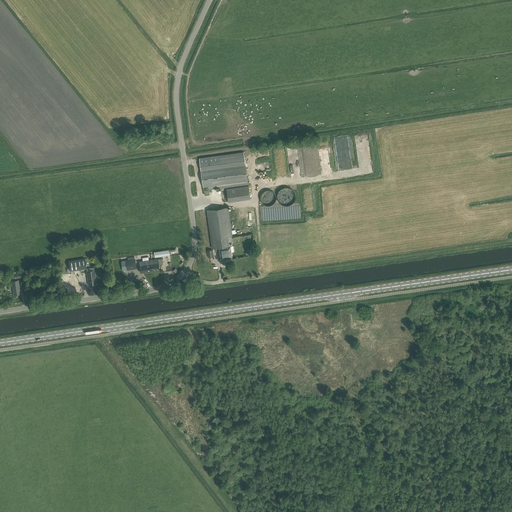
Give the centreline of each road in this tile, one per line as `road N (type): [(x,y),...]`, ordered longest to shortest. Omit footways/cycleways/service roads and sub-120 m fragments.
road 1 (primary): [(0,344),(511,271)]
road 2 (unclassified): [(0,311),(157,289),(185,272),(193,252),(176,72),(207,0)]
